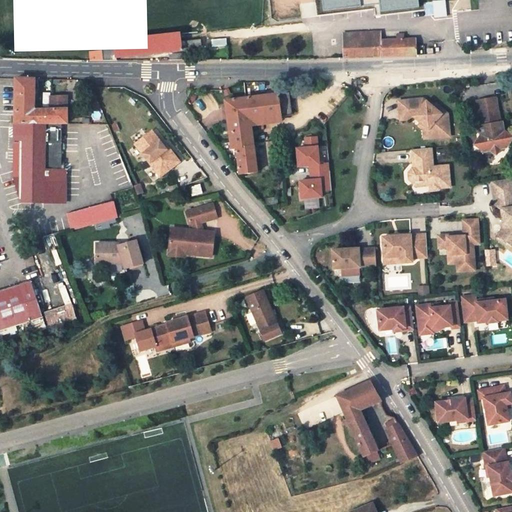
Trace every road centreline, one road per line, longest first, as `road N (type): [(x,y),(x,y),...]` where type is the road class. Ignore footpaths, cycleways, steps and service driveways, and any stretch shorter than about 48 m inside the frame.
road 1 (residential): [(290,257),(166,93),(163,69)]
road 2 (residential): [(163,69),(380,68)]
road 3 (residential): [(0,71),(163,69)]
road 4 (residential): [(465,511),(386,378)]
road 5 (residential): [(386,378),(290,257)]
road 6 (residential): [(362,219),(380,68)]
road 7 (residential): [(380,68),(511,62)]
road 8 (residential): [(511,359),(386,378)]
